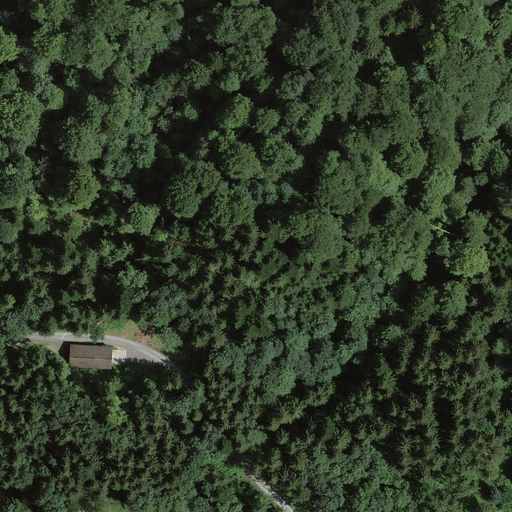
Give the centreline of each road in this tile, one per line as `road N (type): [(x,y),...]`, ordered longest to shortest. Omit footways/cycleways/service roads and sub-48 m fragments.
road 1 (track): [(287,511),(225,417),(170,362),(117,339),(0,328)]
road 2 (track): [(193,511),(196,475),(170,362)]
